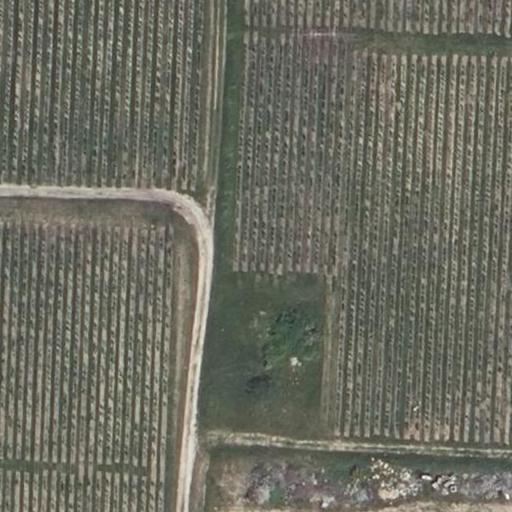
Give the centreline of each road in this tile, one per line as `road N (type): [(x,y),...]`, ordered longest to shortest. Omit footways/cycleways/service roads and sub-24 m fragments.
road 1 (track): [(223,0),(219,200),(195,511)]
road 2 (track): [(201,433),(511,451)]
road 3 (track): [(0,191),(219,200)]
